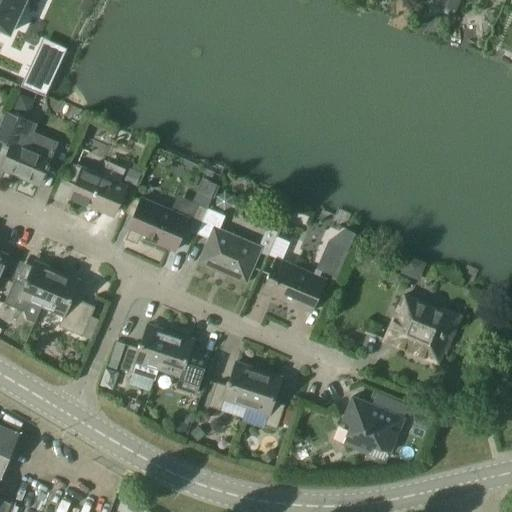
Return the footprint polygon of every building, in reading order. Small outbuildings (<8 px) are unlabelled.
[(0,0),(0,27),(8,32),(10,33),(11,31),(11,30),(24,0),(0,0)] [(2,170),(39,185),(50,157),(28,148),(37,126),(28,123),(6,114),(0,128),(0,141),(11,147),(2,170)] [(98,172),(116,180),(121,169),(103,161),(98,172)] [(92,203),(114,213),(126,186),(73,164),(67,178),(76,182),(69,196),(91,206),(92,203)] [(142,197),(129,227),(160,240),(158,243),(175,251),(185,227),(197,233),(197,232),(207,208),(199,205),(192,219),(189,218),(171,210),(142,197)] [(241,280),(246,282),(261,247),(219,229),(225,216),(207,208),(197,232),(196,233),(196,234),(209,239),(199,262),(205,265),(204,267),(212,270),(213,268),(232,276),(232,278),(238,281),(241,280)] [(277,258),(263,292),(312,312),(326,279),(282,260),(289,242),(276,237),(269,255),(277,258)] [(330,253),(322,272),(336,278),(348,252),(341,249),(330,253)] [(0,275),(9,255),(0,251),(0,275)] [(41,306),(42,307),(57,271),(34,261),(24,285),(13,281),(4,303),(24,312),(27,320),(34,323),(41,306)] [(57,271),(42,307),(63,315),(58,326),(83,337),(91,317),(92,314),(95,307),(94,306),(83,302),(72,297),(80,280),(57,271)] [(386,339),(438,361),(448,338),(450,339),(459,318),(405,295),(386,339)] [(159,368),(171,332),(148,324),(139,348),(129,344),(120,369),(132,373),(155,380),(159,368)] [(175,389),(196,396),(209,357),(190,350),(194,339),(171,332),(159,368),(179,375),(175,389)] [(224,397),(248,405),(259,368),(237,360),(228,386),(216,382),(208,406),(220,410),(224,397)] [(264,425),(276,429),(284,405),(273,402),(282,376),(259,368),(248,405),(268,412),(264,425)] [(370,446),(389,454),(403,419),(352,398),(342,424),(350,427),(343,444),(367,454),(370,446)] [(0,423),(0,478),(19,431),(0,423)]
